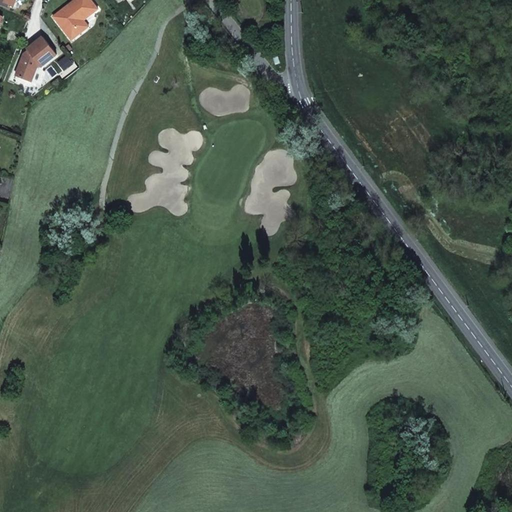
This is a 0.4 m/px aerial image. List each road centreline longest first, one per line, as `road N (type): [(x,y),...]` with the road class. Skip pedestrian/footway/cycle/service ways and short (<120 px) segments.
road 1 (residential): [(511,389),(293,94)]
road 2 (residential): [(212,0),(293,94)]
